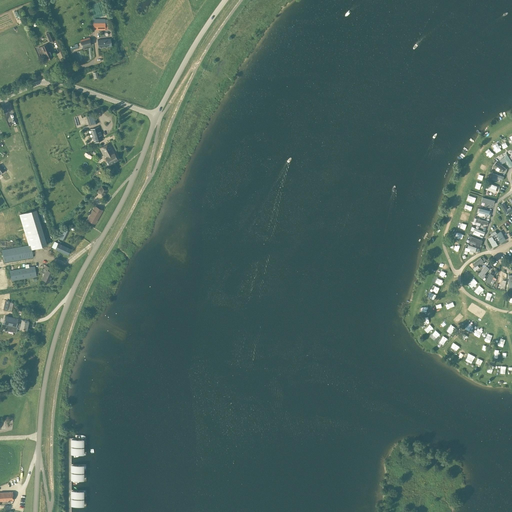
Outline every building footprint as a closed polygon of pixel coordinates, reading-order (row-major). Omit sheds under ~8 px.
[(55,40),(51,31),(46,33),(50,42),(55,40)] [(92,45),(90,37),(80,40),(82,48),(92,45)] [(100,39),(97,40),(97,42),(98,42),(98,47),(100,47),(103,47),(105,47),(107,46),(112,46),(111,45),(110,40),(111,40),(111,38),(107,39),(107,38),(100,39)] [(53,57),(47,43),(40,46),(46,60),(53,57)] [(97,123),(94,114),(86,116),(89,126),(97,123)] [(99,126),(90,129),(94,143),(103,140),(99,126)] [(117,159),(108,143),(99,148),(108,164),(117,159)] [(496,161),(493,165),(504,172),(507,168),(496,161)] [(495,192),(498,185),(488,182),(486,189),(495,192)] [(109,190),(101,185),(97,193),(104,197),(109,190)] [(73,188),(70,191),(79,200),(82,197),(73,188)] [(494,204),(495,200),(483,196),(482,200),(494,204)] [(500,203),(505,214),(511,211),(511,208),(511,206),(507,208),(504,201),(500,203)] [(87,220),(95,224),(103,210),(95,206),(87,220)] [(484,216),(485,213),(489,214),(490,210),(480,208),(478,214),(484,216)] [(47,245),(36,209),(19,214),(29,245),(30,244),(30,245),(2,250),(4,262),(33,257),(32,249),(47,245)] [(476,217),(475,220),(476,220),(475,224),(487,227),(488,220),(476,217)] [(68,231),(62,229),(58,237),(64,240),(68,231)] [(497,232),(496,230),(491,232),(492,235),(488,237),(493,246),(506,239),(501,230),(497,232)] [(469,241),(480,246),(482,240),(471,235),(469,241)] [(70,249),(54,241),(52,247),(67,255),(70,249)] [(51,267),(46,265),(44,269),(43,268),(41,272),(44,273),(41,278),(49,282),(53,273),(49,271),(51,267)] [(477,273),(482,279),(486,276),(484,273),(489,268),(487,265),(477,273)] [(41,276),(40,271),(36,271),(35,266),(10,270),(12,281),(41,276)] [(469,283),(472,287),(478,282),(474,278),(469,283)] [(15,303),(8,301),(6,309),(13,311),(15,303)] [(3,324),(6,324),(5,330),(16,333),(18,327),(16,326),(20,327),(27,329),(28,321),(21,319),(20,323),(17,322),(18,318),(5,315),(3,324)] [(71,438),(71,448),(76,448),(76,447),(76,446),(86,446),(86,438),(71,438)] [(76,448),(71,448),(71,455),(86,455),(86,446),(76,446),(76,447),(76,448)] [(76,472),(86,472),(86,464),(71,464),(71,474),(76,474),(76,473),(76,472)] [(86,481),(86,472),(76,472),(76,473),(76,474),(71,474),(71,481),(86,481)] [(71,490),(71,499),(76,499),(76,498),(76,497),(86,497),(86,490),(71,490)] [(0,500),(13,500),(13,492),(0,492),(0,500)] [(76,499),(71,499),(71,507),(86,507),(86,497),(76,497),(76,498),(76,499)]
